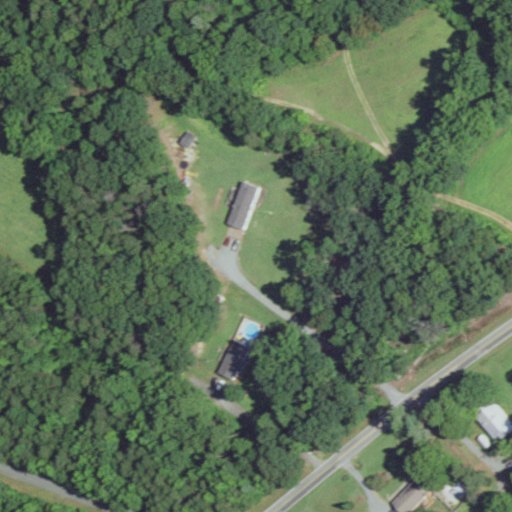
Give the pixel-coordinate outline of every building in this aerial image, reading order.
[(198,136),(190,130),(182,142),(189,147),(198,136)] [(231,223),(247,228),(260,185),(243,180),(231,223)] [(251,344),(233,338),(221,373),(239,379),(251,344)] [(501,441),(511,431),(511,419),(497,402),(480,416),(501,441)] [(394,502),(405,511),(412,511),(440,483),(425,469),(394,502)]
